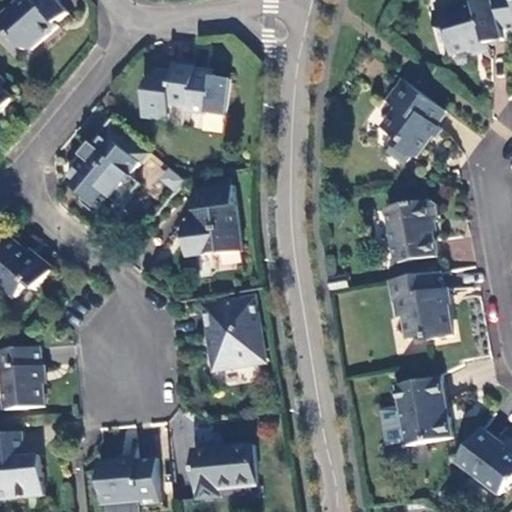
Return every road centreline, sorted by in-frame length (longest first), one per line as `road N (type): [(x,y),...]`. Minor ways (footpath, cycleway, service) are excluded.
road 1 (residential): [(305,31),(285,213),(337,511)]
road 2 (residential): [(18,184),(141,302),(135,376)]
road 3 (residential): [(129,25),(18,184)]
road 4 (residential): [(129,25),(236,17),(305,31)]
road 5 (residential): [(511,317),(501,247),(509,179)]
